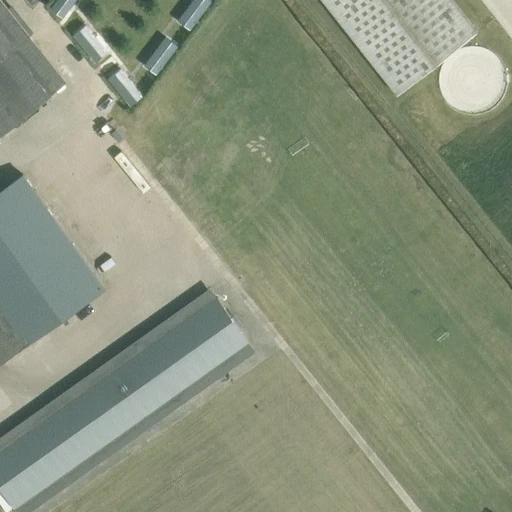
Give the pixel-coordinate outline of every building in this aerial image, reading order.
[(9,10),(0,0),(0,133),(2,136),(52,96),(67,82),(30,36),(35,32),(14,6),(9,10)] [(63,17),(76,0),(57,0),(51,8),(63,17)] [(191,30),(212,2),(209,0),(194,0),(179,21),(191,30)] [(478,32),(452,0),(321,0),(397,96),(478,32)] [(108,53),(86,26),(74,36),(97,63),(108,53)] [(157,75),(178,47),(167,38),(145,66),(157,75)] [(143,97),(121,70),(109,79),(131,106),(143,97)] [(0,363),(106,289),(23,174),(0,190),(0,363)] [(218,297),(0,452),(0,487),(15,509),(250,342),(218,297)]
